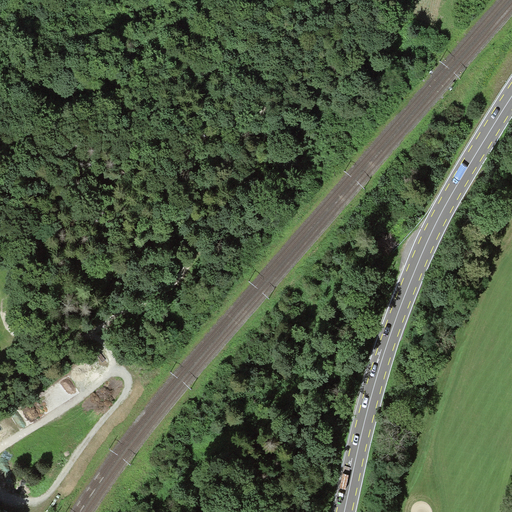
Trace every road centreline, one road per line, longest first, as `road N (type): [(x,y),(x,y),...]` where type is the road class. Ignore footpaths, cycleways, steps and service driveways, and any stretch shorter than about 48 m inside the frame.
road 1 (track): [(6,319),(17,336),(84,337),(155,296),(182,272),(250,168),(262,130),(259,91),(231,52),(188,21),(179,0)]
road 2 (primary): [(511,96),(432,226),(403,297),(346,511)]
road 3 (track): [(182,14),(114,85),(69,92),(0,78)]
road 4 (track): [(0,495),(26,502),(50,491),(125,392),(123,371)]
road 5 (track): [(117,365),(0,445)]
